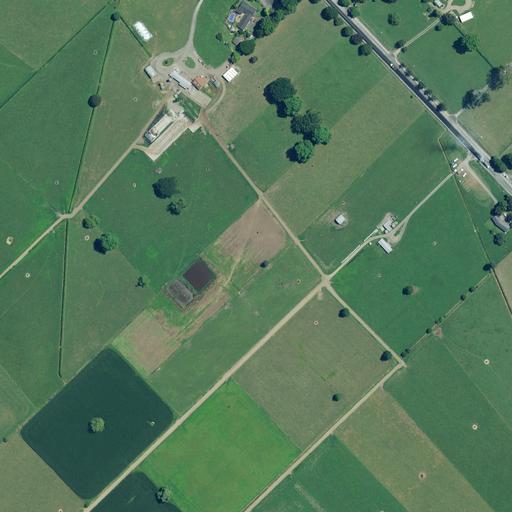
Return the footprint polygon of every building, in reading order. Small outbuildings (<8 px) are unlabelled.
[(237,11),(243,15),(245,12),(246,13),(237,26),(244,31),(254,16),(258,11),(244,1),(237,11)] [(460,19),(452,10),(448,14),(456,23),(460,19)] [(239,35),(233,42),(237,45),(243,39),(239,35)] [(151,66),(145,70),(151,79),(157,75),(151,66)] [(193,84),(179,74),(176,70),(170,75),(171,77),(173,76),(176,79),(183,85),(182,86),(187,90),(188,88),(189,89),(193,84)] [(201,77),(200,76),(193,83),(200,90),(209,81),(203,75),(201,77)] [(213,77),(210,79),(216,86),(219,84),(213,77)] [(346,219),(342,214),(336,219),(340,224),(346,219)] [(511,227),(497,216),(494,220),(497,225),(507,232),(511,227)] [(394,222),(391,219),(384,226),(390,232),(393,229),(389,226),(394,222)] [(393,250),(383,239),(379,242),(389,254),(393,250)]
